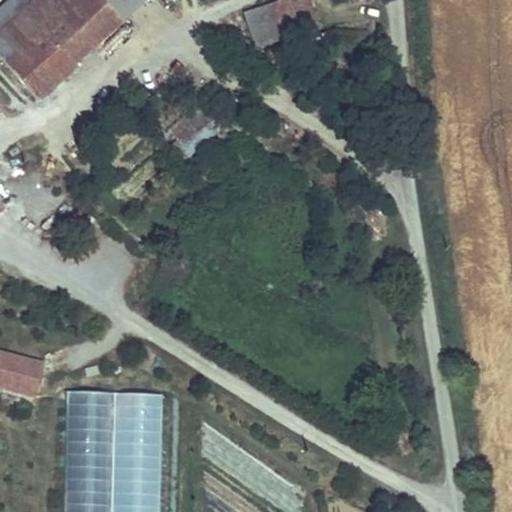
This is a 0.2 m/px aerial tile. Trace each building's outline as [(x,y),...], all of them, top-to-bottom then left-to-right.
[(20,0),(14,0),(0,14),(0,50),(36,16),(20,0)] [(52,0),(36,16),(0,50),(51,102),(132,23),(109,0),(52,0)] [(20,0),(36,16),(52,0),(20,0)] [(109,0),(132,23),(155,0),(109,0)] [(283,32),(289,55),(326,44),(316,7),(247,26),(252,42),(283,32)] [(258,64),(289,55),(283,32),(252,42),(258,64)] [(210,114),(164,158),(186,180),(234,139),(210,114)] [(0,388),(35,395),(42,358),(0,350),(0,388)] [(65,390),(60,511),(158,511),(163,394),(65,390)]
